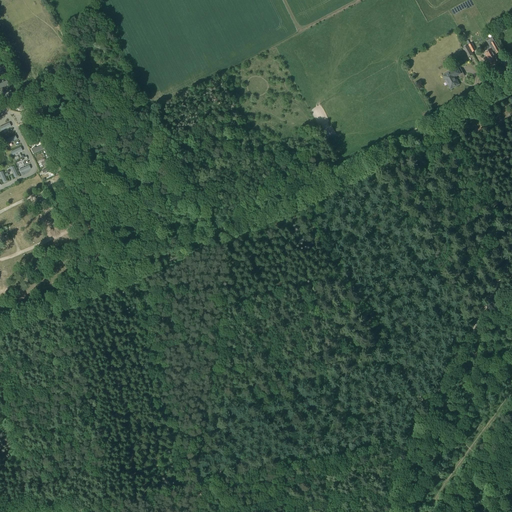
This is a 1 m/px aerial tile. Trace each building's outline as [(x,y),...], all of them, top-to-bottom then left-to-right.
[(494,41),(490,43),(496,54),(500,52),(494,41)] [(467,46),(463,48),(468,57),(472,54),(471,51),(467,46)] [(491,50),(485,54),(492,66),(498,62),(491,50)] [(446,58),(442,60),(444,64),(452,59),(450,55),(446,58)] [(458,84),(454,78),(460,74),(457,68),(451,72),(443,76),(444,77),(444,78),(444,79),(445,80),(445,81),(446,81),(450,89),(452,88),(453,88),(454,87),(455,87),(456,86),(458,84)] [(40,150),(43,149),(41,145),(38,146),(35,148),(34,147),(32,148),(33,149),(31,150),(33,153),(36,152),(40,150)] [(43,150),(37,153),(39,159),(46,156),(43,150)] [(44,162),(41,163),(43,166),(45,165),(48,163),(52,162),(50,158),(47,160),(44,162)] [(13,166),(10,168),(14,178),(18,176),(13,166)]
